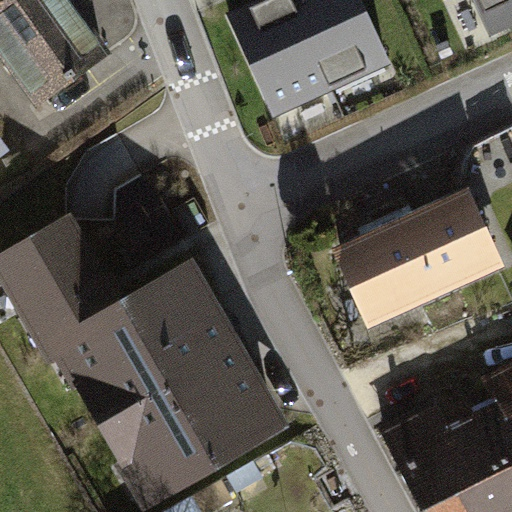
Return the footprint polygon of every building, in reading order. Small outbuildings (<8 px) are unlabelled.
[(71,0),(0,0),(0,49),(52,120),(124,67),(71,0)] [(396,0),(243,0),(239,2),(286,122),(424,70),(396,0)] [(511,0),(492,0),(511,42),(511,41),(511,0)] [(467,182),(330,245),(366,326),(506,263),(467,182)] [(67,208),(0,247),(0,282),(47,362),(54,358),(139,502),(282,424),(190,250),(113,288),(67,208)] [(438,398),(380,427),(422,511),(511,511),(511,361),(485,377),(496,398),(449,419),(438,398)]
